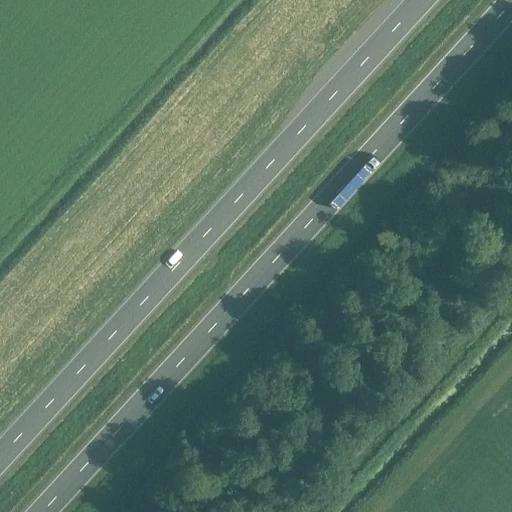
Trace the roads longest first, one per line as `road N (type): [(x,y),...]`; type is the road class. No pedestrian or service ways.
road 1 (trunk): [(45,511),(511,4)]
road 2 (trunk): [(426,0),(0,461)]
